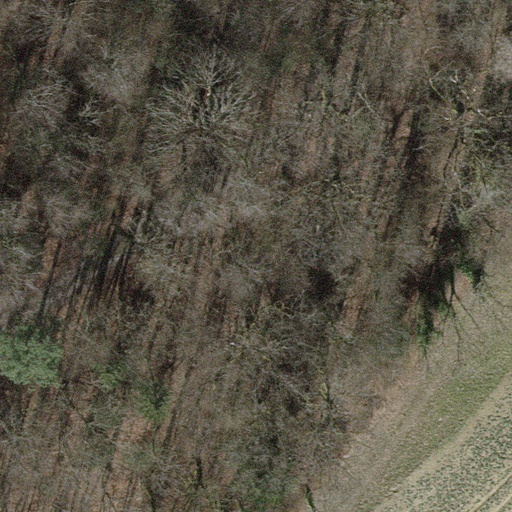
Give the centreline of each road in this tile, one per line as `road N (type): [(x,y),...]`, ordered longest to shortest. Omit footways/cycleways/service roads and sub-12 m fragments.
road 1 (track): [(0,327),(147,241),(446,0)]
road 2 (track): [(0,172),(277,136)]
